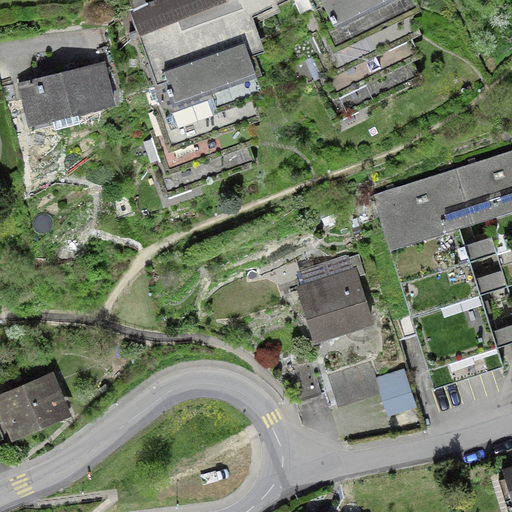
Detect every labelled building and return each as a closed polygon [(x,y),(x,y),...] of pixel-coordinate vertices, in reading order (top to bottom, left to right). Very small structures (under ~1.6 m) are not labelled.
[(293,0),(251,0),(238,7),(246,23),(293,0)] [(320,0),(334,28),(391,0),(320,0)] [(326,31),(335,51),(404,18),(415,13),(408,0),(391,0),(334,28),(326,31)] [(139,43),(149,69),(171,61),(224,42),(214,16),(139,43)] [(326,55),(336,74),(402,42),(414,37),(404,18),(335,51),(326,55)] [(171,61),(179,82),(245,58),(257,54),(250,33),(224,42),(171,61)] [(325,79),(334,97),(402,64),(411,60),(402,42),(336,74),(325,79)] [(169,85),(176,105),(249,79),(252,78),(245,58),(179,82),(169,85)] [(112,63),(19,84),(34,140),(131,116),(112,63)] [(324,101),(333,120),(411,83),(402,64),(334,97),(324,101)] [(168,108),(175,128),(245,102),(256,98),(249,79),(176,105),(168,108)] [(166,131),(173,150),(241,125),(252,121),(245,102),(175,128),(166,131)] [(160,154),(167,174),(236,149),(248,145),(241,125),(173,150),(160,154)] [(159,177),(166,197),(243,169),(236,149),(167,174),(159,177)] [(511,159),(377,202),(436,386),(501,365),(451,207),(481,197),(511,295),(511,159)] [(358,273),(298,290),(311,337),(371,320),(358,273)] [(317,395),(307,363),(286,370),(296,402),(317,395)] [(338,407),(380,394),(372,367),(329,380),(338,407)] [(69,410),(53,380),(4,405),(19,435),(69,410)] [(343,511),(338,500),(298,511),(343,511)]
